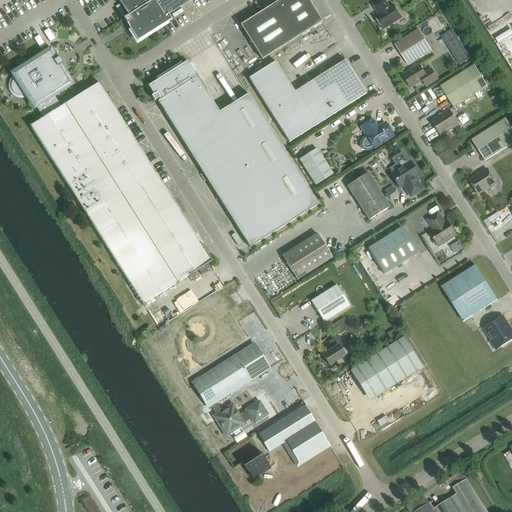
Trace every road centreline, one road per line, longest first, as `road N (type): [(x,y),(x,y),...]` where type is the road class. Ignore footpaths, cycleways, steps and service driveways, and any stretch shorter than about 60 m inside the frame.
road 1 (unclassified): [(383,501),(116,77)]
road 2 (unclassified): [(511,284),(331,0)]
road 3 (unclassified): [(0,358),(43,430),(65,511)]
road 4 (unclassified): [(383,501),(511,421)]
road 5 (unclassified): [(116,77),(241,0)]
